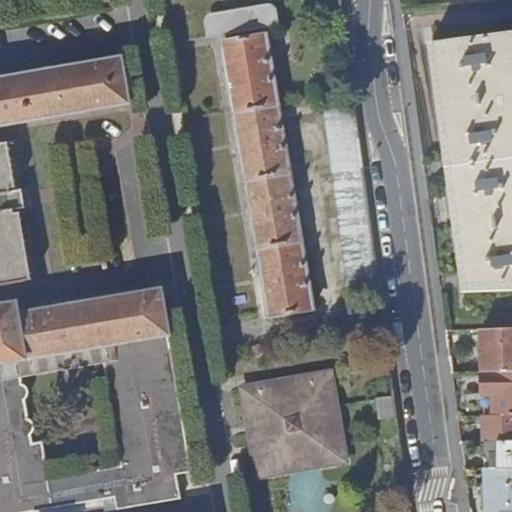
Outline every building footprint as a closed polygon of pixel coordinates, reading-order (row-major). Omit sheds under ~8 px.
[(174,0),(177,15),(219,9),(218,0),(174,0)] [(275,26),(272,13),(266,9),(208,19),(205,23),(207,38),(275,26)] [(469,293),(511,291),(511,69),(510,52),(509,44),(508,37),(507,35),(434,44),(436,59),(449,148),(453,176),(467,280),(469,293)] [(309,310),(263,36),(222,43),(268,317),(309,310)] [(0,284),(29,279),(29,278),(16,211),(16,208),(20,208),(17,192),(14,192),(13,190),(8,190),(7,187),(12,186),(5,143),(0,143),(0,125),(125,104),(119,62),(0,82),(0,284)] [(357,102),(328,105),(347,273),(377,270),(357,102)] [(22,210),(16,211),(29,278),(34,277),(22,210)] [(0,363),(111,344),(165,334),(158,293),(16,317),(14,306),(0,307),(0,363)] [(511,329),(480,331),(482,373),(511,372),(511,329)] [(19,385),(18,376),(18,374),(2,377),(0,365),(0,511),(29,511),(112,498),(114,510),(178,499),(174,475),(188,473),(165,334),(111,344),(114,360),(101,362),(105,388),(104,389),(104,390),(103,390),(103,391),(102,391),(102,392),(102,393),(102,394),(101,394),(101,395),(101,396),(101,397),(102,397),(102,398),(102,399),(102,400),(103,400),(103,401),(104,401),(104,402),(105,402),(105,403),(106,403),(106,404),(107,404),(108,404),(113,433),(112,433),(112,434),(111,434),(111,435),(110,435),(110,436),(110,437),(109,437),(109,438),(109,439),(109,440),(109,441),(109,442),(109,443),(110,443),(110,444),(110,445),(111,445),(111,446),(112,446),(112,447),(113,447),(113,448),(114,448),(115,448),(115,449),(116,449),(119,467),(46,479),(40,443),(30,444),(28,435),(29,435),(29,434),(30,434),(30,433),(31,433),(31,432),(31,431),(32,431),(32,430),(32,429),(32,428),(32,427),(32,426),(31,425),(31,424),(30,423),(30,422),(29,422),(29,421),(28,421),(28,420),(27,420),(26,420),(26,419),(25,419),(22,401),(23,400),(24,399),(24,398),(25,398),(25,397),(25,396),(26,396),(26,395),(26,394),(26,393),(26,392),(26,391),(25,391),(25,390),(25,389),(24,389),(24,388),(23,387),(22,386),(21,386),(21,385),(20,385),(19,385)] [(0,363),(0,365),(2,377),(18,374),(18,376),(101,362),(114,360),(111,344),(0,363)] [(343,403),(337,371),(247,388),(262,477),(294,471),(293,464),(325,459),(326,465),(352,461),(348,430),(340,431),(336,403),(343,403)] [(511,417),(511,372),(482,373),(482,374),(483,418),(511,417)] [(511,417),(483,418),(483,443),(484,455),(489,455),(489,469),(511,468),(511,417)] [(501,510),(501,511),(511,511),(511,468),(489,469),(486,469),(486,510),(501,510)]
